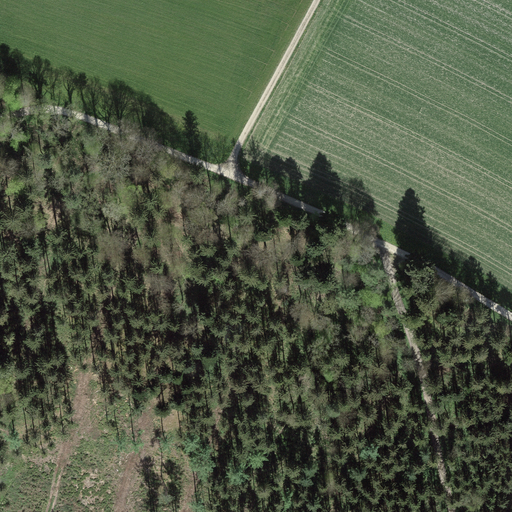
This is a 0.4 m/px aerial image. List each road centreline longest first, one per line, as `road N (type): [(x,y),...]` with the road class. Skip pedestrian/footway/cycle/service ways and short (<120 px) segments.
road 1 (track): [(511,317),(437,271),(223,175)]
road 2 (track): [(450,511),(389,281),(389,250)]
road 3 (track): [(223,175),(68,113),(0,117)]
road 4 (track): [(315,0),(223,175)]
